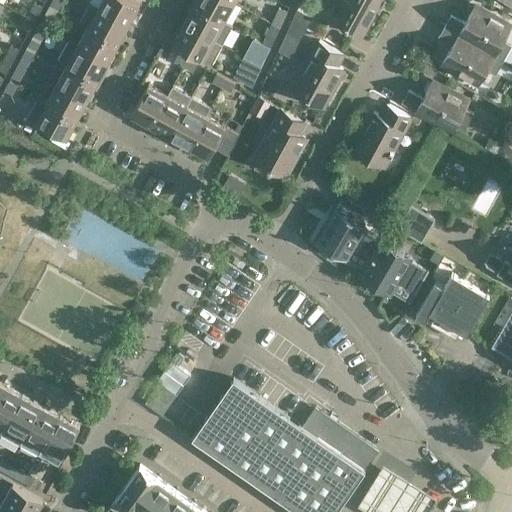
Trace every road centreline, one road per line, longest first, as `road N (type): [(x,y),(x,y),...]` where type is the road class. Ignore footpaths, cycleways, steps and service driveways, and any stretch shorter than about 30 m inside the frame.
road 1 (residential): [(511,473),(434,416),(372,331),(309,272)]
road 2 (residential): [(414,0),(278,242)]
road 3 (residential): [(219,203),(192,174),(107,119),(166,0)]
road 4 (residential): [(123,404),(219,203)]
road 5 (residential): [(123,404),(271,511)]
road 6 (residential): [(61,511),(123,404)]
